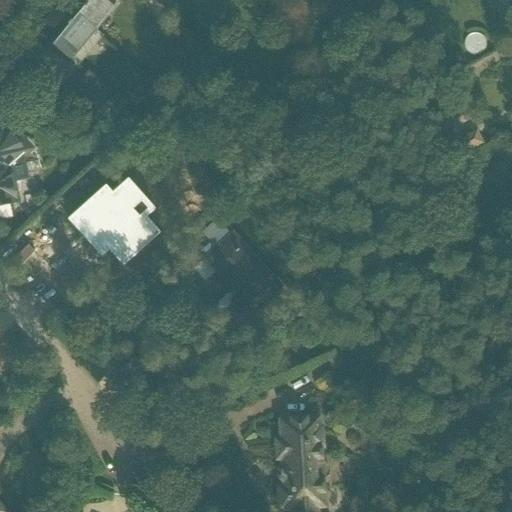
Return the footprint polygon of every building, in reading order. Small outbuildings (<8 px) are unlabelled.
[(101,27),(71,0),(64,0),(41,25),(74,55),(101,27)] [(71,0),(101,27),(125,0),(71,0)] [(0,205),(24,201),(17,158),(36,154),(9,116),(0,138),(0,205)] [(201,230),(221,224),(216,207),(196,212),(201,230)] [(244,321),(285,284),(235,229),(195,266),(244,321)] [(282,442),(277,443),(278,458),(283,458),(283,466),(280,470),(280,479),(284,482),(285,490),(280,490),(281,506),(286,506),(286,508),(293,508),(293,511),(319,511),(320,510),(327,510),(325,479),(326,479),(328,477),(329,474),(329,471),(328,467),(325,464),(323,460),(326,460),(324,425),(322,425),(321,419),(281,422),(282,442)] [(0,511),(8,511),(28,495),(0,463),(0,511)]
